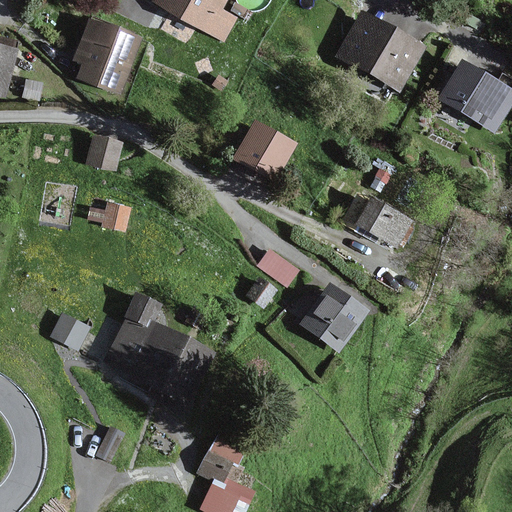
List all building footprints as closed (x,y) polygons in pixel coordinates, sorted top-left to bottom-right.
[(227,0),(154,0),(151,7),(222,44),(234,21),(220,13),(227,0)] [(418,50),(356,18),(336,57),(397,89),(418,50)] [(140,42),(89,23),(73,65),(79,67),(73,83),(118,100),(140,42)] [(14,50),(0,47),(0,97),(4,98),(14,50)] [(511,97),(457,66),(437,100),(491,131),(511,97)] [(287,148),(248,128),(231,159),(271,180),(287,148)] [(120,145),(91,139),(86,165),(114,171),(120,145)] [(404,225),(365,203),(353,225),(392,247),(404,225)] [(128,210),(103,205),(97,238),(121,243),(128,210)] [(299,271),(269,252),(258,268),(288,288),(299,271)] [(360,316),(326,291),(301,326),(335,351),(360,316)] [(185,401),(206,356),(145,327),(153,309),(133,300),(103,362),(185,401)] [(61,311),(52,335),(80,345),(89,322),(61,311)] [(250,452),(223,437),(200,477),(215,486),(199,511),(248,511),(257,498),(247,492),(254,478),(240,470),(250,452)]
